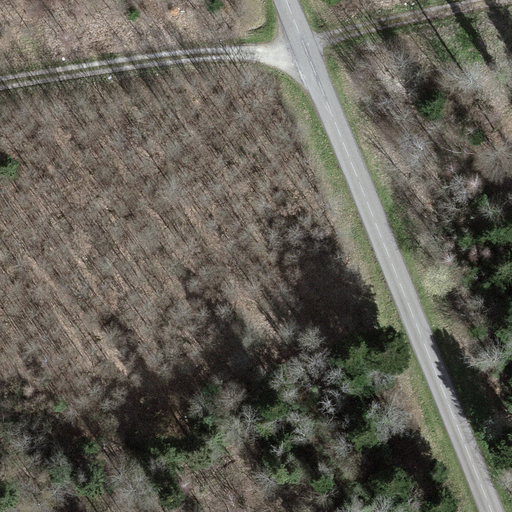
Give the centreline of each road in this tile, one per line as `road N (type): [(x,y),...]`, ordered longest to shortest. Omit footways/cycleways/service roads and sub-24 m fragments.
road 1 (tertiary): [(491,511),(285,0)]
road 2 (track): [(0,84),(161,58),(254,53),(491,0)]
